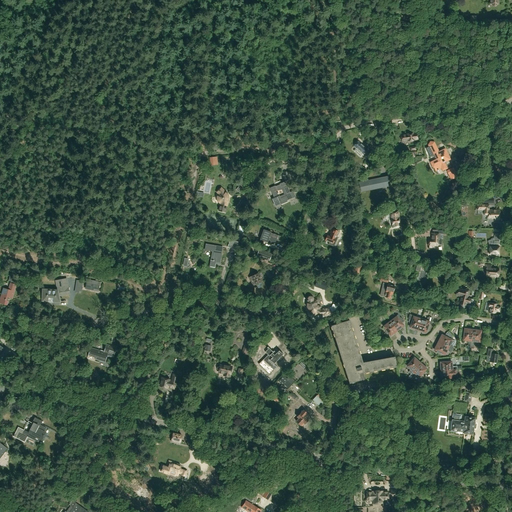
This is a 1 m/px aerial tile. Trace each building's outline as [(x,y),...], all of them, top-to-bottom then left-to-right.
[(407,134),(401,135),(402,142),(407,141),(415,140),(418,140),(417,138),(418,138),(418,134),(417,134),(417,133),(407,134)] [(364,149),(365,148),(358,141),(354,145),(357,148),(354,151),(361,157),(367,151),(366,150),(366,151),(364,149)] [(434,155),(436,159),(430,162),(433,168),(434,168),(435,172),(439,170),(441,169),(442,171),(448,169),(444,161),(449,159),(444,150),(438,153),(433,143),(430,143),(428,146),(428,147),(426,148),(430,157),(433,155),(434,155)] [(210,165),(218,165),(217,156),(210,157),(210,165)] [(379,179),(359,183),(361,192),(389,186),(389,187),(390,186),(388,177),(383,178),(383,177),(378,178),(379,179)] [(287,200),(295,197),(293,191),(290,192),(287,187),(286,185),(284,180),(280,182),(280,181),(276,182),(277,183),(273,185),(273,184),(268,186),(269,188),(274,199),(272,199),(275,205),(280,203),(281,204),(287,202),(287,200)] [(218,211),(225,213),(229,201),(229,200),(229,199),(229,198),(229,197),(229,196),(229,195),(229,194),(221,187),(215,192),(217,194),(217,195),(216,196),(216,197),(216,198),(216,199),(216,200),(216,201),(217,202),(218,203),(219,204),(220,204),(218,211)] [(495,220),(499,220),(499,211),(488,210),(488,205),(478,205),(478,210),(484,210),(483,215),(487,216),(487,218),(488,218),(493,218),(495,218),(495,220)] [(392,227),(400,226),(398,212),(390,213),(392,227)] [(335,237),(338,231),(332,229),(330,234),(331,234),(330,237),(327,235),(325,240),(329,242),(328,244),(333,246),(337,238),(335,237)] [(262,246),(264,241),(274,245),(277,235),(263,230),(260,239),(256,238),(255,243),(262,246)] [(428,239),(428,245),(429,245),(429,249),(436,249),(436,246),(438,246),(438,245),(441,245),(441,239),(440,239),(438,239),(438,234),(440,234),(444,235),(444,231),(432,230),(432,233),(431,236),(432,236),(431,239),(428,239)] [(242,241),(245,233),(238,231),(235,238),(242,241)] [(230,239),(227,247),(235,250),(238,242),(230,239)] [(493,239),(487,241),(489,244),(490,244),(490,246),(489,246),(489,253),(495,254),(495,256),(498,256),(499,247),(496,247),(496,245),(499,245),(499,241),(494,241),(493,239)] [(211,257),(209,267),(215,268),(215,263),(219,263),(222,247),(205,243),(204,250),(213,252),(213,250),(213,251),(212,257),(211,257)] [(272,254),(259,249),(256,256),(269,261),(272,254)] [(490,268),(491,265),(484,265),(484,268),(486,268),(485,275),(486,275),(486,276),(497,277),(498,275),(498,270),(498,269),(490,268)] [(434,269),(432,274),(439,277),(441,271),(434,269)] [(251,276),(249,277),(250,279),(250,280),(252,285),(253,285),(253,286),(255,285),(255,284),(257,287),(258,286),(259,288),(262,286),(263,285),(262,281),(260,278),(261,277),(262,276),(261,275),(260,274),(259,275),(258,272),(255,274),(254,273),(253,273),(251,274),(251,275),(251,276)] [(3,288),(0,300),(0,302),(7,305),(9,297),(12,298),(16,282),(10,275),(8,281),(11,281),(8,290),(3,288)] [(42,289),(42,301),(48,301),(48,302),(60,303),(59,296),(69,294),(66,279),(55,281),(57,290),(42,289)] [(87,279),(86,287),(91,288),(91,290),(98,291),(99,284),(100,282),(87,279)] [(383,284),(380,296),(384,297),(391,299),(392,294),(393,293),(393,292),(393,289),(394,289),(394,288),(395,286),(387,285),(383,284)] [(455,295),(461,296),(459,303),(460,304),(461,305),(462,306),(464,306),(464,305),(466,305),(466,304),(469,305),(471,299),(471,298),(469,297),(470,291),(457,288),(455,295)] [(307,300),(307,301),(307,307),(309,312),(315,315),(317,312),(319,314),(324,313),(324,315),(328,315),(331,313),(328,307),(326,308),(323,309),(323,311),(320,311),(318,310),(320,307),(317,305),(317,300),(313,299),(313,298),(312,297),(311,296),(310,296),(309,297),(308,297),(308,298),(307,299),(307,300)] [(487,303),(486,310),(488,310),(488,312),(494,313),(495,311),(499,312),(499,307),(496,307),(497,302),(492,300),(491,303),(487,303)] [(418,330),(421,319),(416,318),(417,316),(409,314),(408,319),(409,320),(408,322),(409,322),(409,324),(411,324),(410,327),(411,328),(410,329),(414,330),(414,329),(418,330)] [(395,318),(390,322),(397,331),(400,328),(401,329),(404,327),(403,326),(401,322),(403,321),(402,319),(401,320),(400,319),(402,318),(401,318),(398,315),(394,318),(395,318)] [(426,321),(421,319),(418,330),(422,331),(422,332),(425,334),(426,332),(426,331),(427,329),(428,329),(429,326),(428,325),(428,324),(431,325),(432,319),(431,318),(429,317),(429,318),(427,317),(426,321)] [(331,326),(349,383),(361,380),(359,374),(363,372),(364,372),(365,373),(396,367),(395,357),(363,363),(349,320),(331,326)] [(397,331),(390,322),(385,325),(383,326),(384,328),(386,329),(385,330),(387,333),(388,332),(390,335),(391,336),(394,334),(393,333),(397,331)] [(470,349),(472,330),(469,329),(469,328),(465,328),(465,329),(464,333),(463,333),(462,336),(464,336),(463,339),(463,340),(465,340),(466,340),(468,341),(468,346),(467,348),(468,348),(468,350),(470,351),(470,349)] [(472,330),(470,349),(473,349),(474,347),(474,341),(477,342),(479,342),(480,341),(480,338),(481,339),(482,335),(480,335),(481,331),(480,331),(480,330),(477,329),(477,330),(472,330)] [(443,335),(441,334),(439,338),(440,338),(438,342),(452,350),(454,347),(452,346),(455,342),(452,340),(451,339),(451,340),(448,339),(449,337),(447,336),(446,335),(444,336),(443,336),(443,335)] [(452,350),(438,342),(436,347),(435,346),(433,349),(435,350),(438,351),(437,353),(440,354),(441,353),(443,354),(444,355),(445,353),(447,350),(451,353),(452,350)] [(114,355),(116,347),(106,344),(105,348),(101,349),(100,351),(90,347),(88,355),(95,357),(95,359),(105,363),(108,353),(114,355)] [(274,365),(274,364),(283,354),(279,350),(276,353),(274,351),(273,352),(269,348),(265,352),(268,355),(263,360),(269,367),(271,368),(274,365)] [(488,349),(487,356),(488,356),(487,361),(489,362),(493,362),(493,364),(496,364),(496,363),(497,363),(498,355),(492,354),(493,349),(488,349)] [(408,365),(407,366),(408,368),(410,370),(409,371),(408,372),(410,374),(410,373),(411,374),(413,372),(420,363),(417,360),(417,359),(415,357),(413,359),(411,361),(410,360),(408,363),(409,364),(408,365)] [(441,371),(452,370),(457,370),(457,369),(462,369),(462,366),(452,367),(452,364),(452,362),(450,362),(448,362),(448,361),(444,361),(444,362),(440,362),(440,363),(439,363),(439,367),(441,366),(441,371)] [(411,374),(410,375),(413,377),(414,376),(415,374),(417,376),(419,377),(420,376),(421,374),(422,375),(425,373),(424,372),(426,369),(426,368),(427,368),(424,365),(423,366),(420,363),(413,372),(411,374)] [(230,376),(231,367),(220,365),(220,367),(219,366),(217,367),(217,369),(218,370),(219,370),(219,372),(224,374),(224,375),(230,376)] [(452,370),(441,371),(441,375),(440,375),(440,378),(441,378),(441,379),(445,378),(445,380),(449,380),(449,378),(451,378),(452,378),(452,377),(457,376),(457,370),(452,370)] [(169,380),(162,378),(160,386),(167,388),(167,387),(171,388),(174,389),(174,388),(175,389),(178,375),(173,374),(171,381),(169,381),(169,380)] [(283,376),(279,381),(281,383),(282,384),(280,386),(285,390),(287,388),(287,389),(292,384),(294,381),(289,376),(287,379),(284,377),(283,376)] [(471,402),(472,393),(465,392),(464,401),(471,402)] [(316,399),(322,405),(327,399),(321,393),(316,399)] [(282,399),(275,394),(271,398),(276,402),(278,404),(282,399)] [(310,418),(300,410),(291,421),(301,429),(310,418)] [(474,418),(465,417),(465,422),(460,421),(461,415),(456,414),(454,412),(454,413),(453,413),(452,420),(451,431),(456,432),(456,431),(463,432),(463,433),(472,434),(474,418)] [(18,427),(13,436),(24,442),(27,436),(35,440),(38,442),(40,439),(42,440),(46,432),(44,430),(46,428),(45,427),(40,425),(42,421),(40,420),(35,417),(32,423),(35,424),(34,426),(33,426),(29,433),(24,430),(18,427)] [(172,440),(180,442),(181,435),(173,433),(172,440)] [(163,466),(161,472),(169,475),(169,474),(175,476),(175,475),(178,475),(178,473),(180,474),(180,475),(186,477),(188,472),(183,470),(180,469),(181,467),(180,467),(180,465),(177,463),(176,465),(172,464),(172,465),(170,464),(169,467),(168,467),(168,468),(163,466)] [(86,487),(96,493),(99,489),(95,486),(94,488),(91,487),(93,484),(88,482),(86,487)] [(270,484),(265,492),(270,495),(275,487),(270,484)] [(372,492),(367,492),(367,500),(372,500),(372,503),(375,503),(376,504),(377,504),(378,504),(379,504),(380,503),(383,503),(383,506),(390,506),(390,500),(388,500),(388,496),(397,496),(397,490),(392,490),(392,493),(388,493),(388,492),(383,492),(383,491),(372,492)] [(88,511),(89,511),(75,503),(73,501),(70,506),(72,507),(68,511),(66,511),(65,511),(64,511),(88,511)] [(254,506),(246,501),(242,507),(249,511),(259,511),(261,510),(254,506)]
